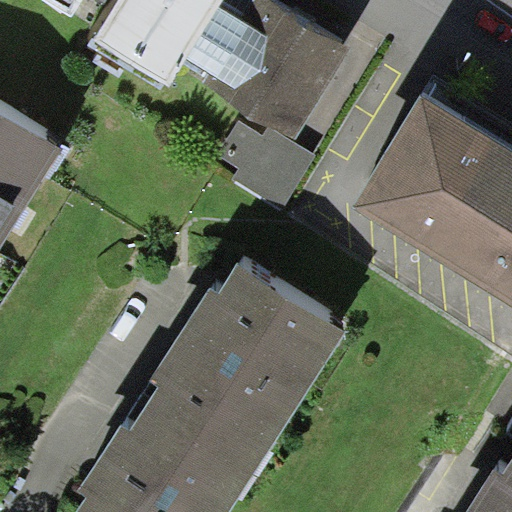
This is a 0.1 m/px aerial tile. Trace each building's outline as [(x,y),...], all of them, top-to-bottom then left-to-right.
[(187,32),(205,0),(98,0),(93,9),(173,56),(187,32)] [(250,10),(233,0),(205,0),(187,32),(224,53),(250,10)] [(255,0),(250,10),(224,53),(211,75),(306,131),(358,42),(285,0),(255,0)] [(511,264),(511,119),(437,74),(372,179),(511,264)] [(0,223),(57,129),(0,94),(0,223)] [(274,189),(304,133),(246,103),(227,139),(246,149),(235,169),(274,189)] [(146,368),(255,433),(332,307),(223,241),(146,368)] [(69,494),(98,511),(207,511),(255,433),(146,368),(69,494)] [(511,511),(511,437),(466,511),(511,511)]
